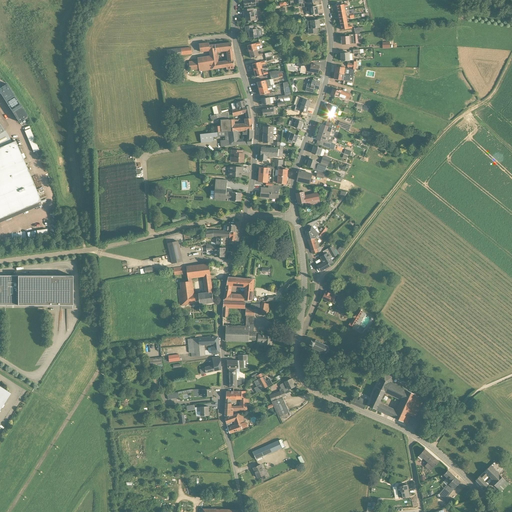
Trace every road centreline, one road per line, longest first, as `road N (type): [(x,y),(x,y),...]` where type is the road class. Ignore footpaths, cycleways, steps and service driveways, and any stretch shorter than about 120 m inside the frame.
road 1 (unclassified): [(242,511),(220,414),(219,301),(244,219)]
road 2 (tertiary): [(293,213),(296,160),(328,66),(324,0)]
road 3 (tertiary): [(235,0),(236,52),(255,124),(245,213)]
road 4 (track): [(317,279),(453,122)]
road 5 (tertiary): [(414,436),(310,388),(297,363),(298,327)]
road 6 (residential): [(98,248),(244,215)]
